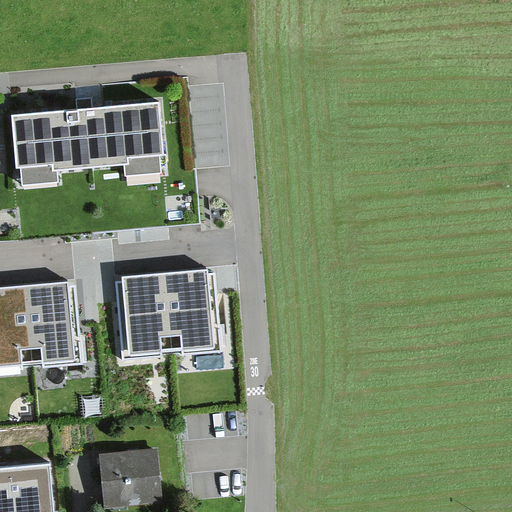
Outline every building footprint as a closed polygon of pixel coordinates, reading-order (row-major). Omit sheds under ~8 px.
[(159,90),(11,104),(16,158),(20,157),(22,175),(58,171),(57,160),(124,154),(125,165),(161,162),(160,145),(164,145),(159,90)] [(218,349),(211,265),(167,269),(175,352),(218,349)] [(175,352),(167,269),(117,273),(124,357),(175,352)] [(77,361),(70,274),(27,278),(34,357),(43,356),(43,364),(77,361)] [(34,357),(27,278),(0,280),(0,367),(23,365),(22,358),(34,357)] [(159,452),(102,457),(106,511),(163,507),(159,452)] [(56,511),(51,461),(0,466),(0,511),(56,511)]
